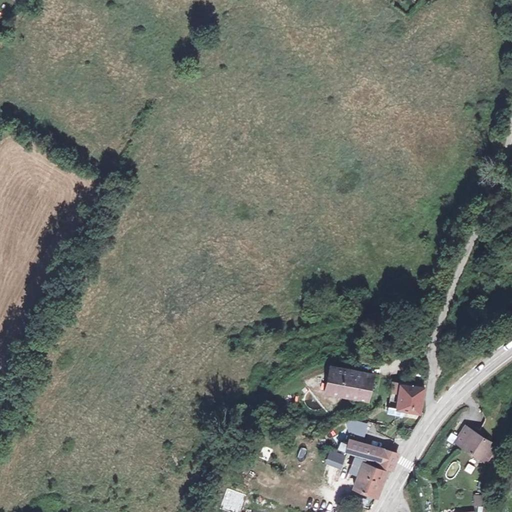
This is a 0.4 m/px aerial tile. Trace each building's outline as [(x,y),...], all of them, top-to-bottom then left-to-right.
[(377,372),(332,363),(326,388),(370,398),(377,372)] [(398,406),(423,411),(428,387),(397,380),(390,409),(397,411),(398,406)] [(348,431),(367,436),(370,423),(351,418),(348,431)] [(483,461),(494,445),(469,427),(457,442),(483,461)] [(351,439),(348,450),(358,454),(362,441),(351,439)] [(358,454),(387,465),(391,452),(370,443),(362,441),(358,454)] [(343,468),(348,454),(333,449),(328,463),(343,468)] [(391,452),(387,465),(394,468),(399,455),(391,452)] [(356,484),(378,493),(380,491),(387,470),(365,462),(366,460),(358,457),(353,470),(356,471),(360,472),(359,477),(356,484)] [(474,494),(472,504),(481,506),(483,495),(474,494)]
